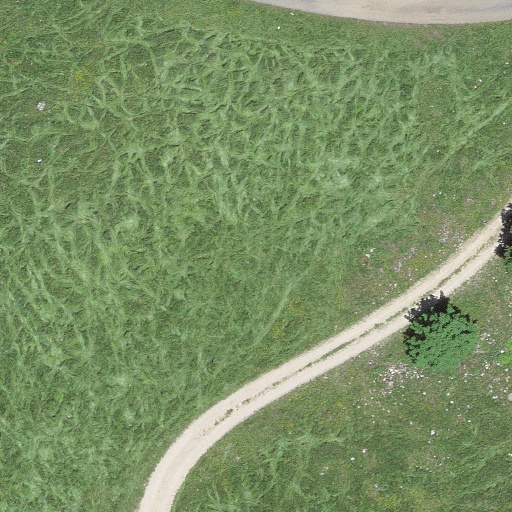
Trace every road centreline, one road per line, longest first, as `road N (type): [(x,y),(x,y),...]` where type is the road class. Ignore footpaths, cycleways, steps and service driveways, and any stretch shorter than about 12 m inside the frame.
road 1 (track): [(158,511),(185,453),(220,419),(443,285),(511,224)]
road 2 (track): [(511,6),(433,12),(308,0)]
